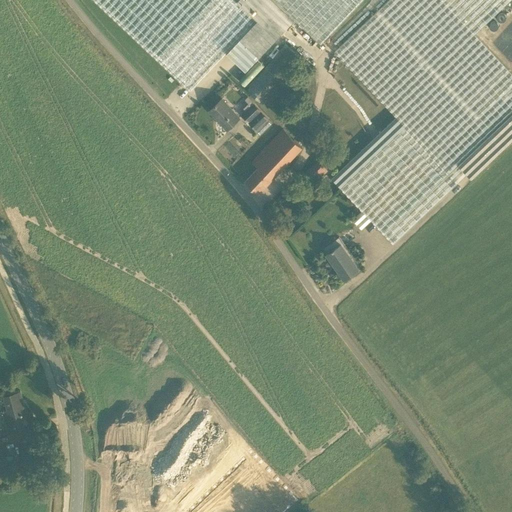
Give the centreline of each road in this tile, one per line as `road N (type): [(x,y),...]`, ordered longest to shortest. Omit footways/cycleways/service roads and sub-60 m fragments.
road 1 (unclassified): [(473,511),(256,212),(70,0)]
road 2 (tertiary): [(75,511),(68,400),(0,240)]
